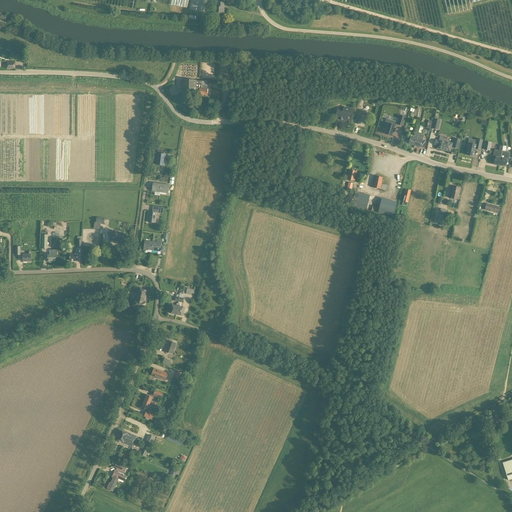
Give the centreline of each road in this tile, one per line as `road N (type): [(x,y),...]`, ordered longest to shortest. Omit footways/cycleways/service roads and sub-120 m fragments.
road 1 (unclassified): [(0,72),(136,78),(197,121),(314,128),(511,179)]
road 2 (unclassified): [(73,511),(155,318),(154,279),(133,269)]
road 3 (unclassified): [(256,8),(287,30),(399,39),(511,77)]
road 4 (unclassified): [(133,269),(0,272)]
road 5 (residential): [(133,269),(153,147)]
